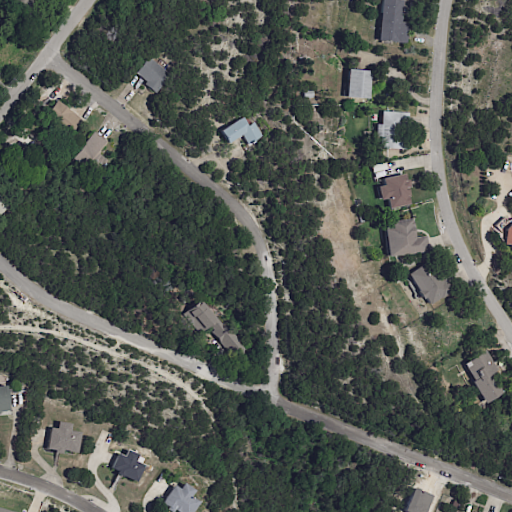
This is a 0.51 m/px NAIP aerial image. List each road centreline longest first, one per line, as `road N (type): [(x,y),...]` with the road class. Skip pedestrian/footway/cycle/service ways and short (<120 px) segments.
road 1 (residential): [(0,265),(57,314),(511,491)]
road 2 (residential): [(38,53),(224,193),(251,236),(254,392)]
road 3 (residential): [(442,0),(438,117),(453,217),(466,266),(511,331)]
road 4 (residential): [(80,0),(0,95)]
